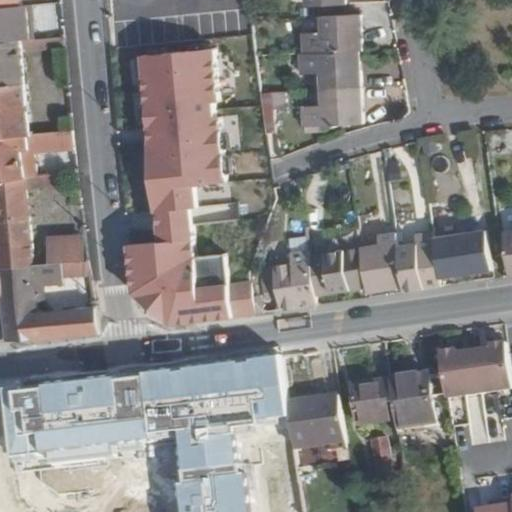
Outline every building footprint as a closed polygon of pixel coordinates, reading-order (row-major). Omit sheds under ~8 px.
[(0,0),(0,42),(25,40),(20,10),(19,0),(0,0)] [(20,10),(25,40),(67,36),(64,5),(20,10)] [(363,13),(323,15),(324,32),(304,33),(305,53),(361,50),(365,50),(363,13)] [(25,40),(0,42),(0,181),(28,178),(24,149),(31,149),(30,135),(34,135),(25,40)] [(224,47),(147,55),(168,240),(133,244),(139,302),(168,299),(171,325),(263,315),(259,279),(234,282),(231,253),(206,256),(203,221),(241,217),(239,203),(212,206),(210,194),(228,192),(227,184),(239,183),(224,47)] [(305,53),(301,53),(302,73),(322,72),(323,89),(364,87),(361,50),(305,53)] [(364,87),(323,89),(324,105),(304,107),(305,126),(365,123),(364,87)] [(289,91),(274,92),(276,109),(292,108),(289,91)] [(276,109),(274,92),(264,92),(270,137),(280,136),(276,109)] [(66,173),(28,178),(29,188),(67,183),(66,173)] [(28,178),(0,181),(0,259),(1,266),(52,263),(51,254),(35,255),(33,225),(29,188),(28,178)] [(489,229),(436,237),(442,278),(494,270),(489,229)] [(419,242),(401,246),(407,286),(407,291),(444,286),(442,278),(436,237),(436,231),(418,234),(419,242)] [(370,287),(371,292),(407,286),(401,246),(399,232),(380,234),(382,244),(364,247),(370,287)] [(51,254),(52,263),(87,261),(86,234),(50,236),(51,254)] [(364,247),(312,254),(318,294),(370,287),(364,247)] [(283,310),(320,304),(318,294),(312,254),(311,250),(293,253),(294,262),(276,265),(276,270),(264,272),(267,293),(280,291),(283,310)] [(52,263),(1,266),(5,303),(9,340),(35,339),(103,333),(98,306),(39,312),(37,285),(66,283),(65,276),(93,275),(91,260),(87,261),(52,263)] [(511,366),(509,343),(443,353),(446,373),(449,398),(511,389),(511,366)] [(169,373),(19,388),(24,442),(174,428),(169,373)] [(446,373),(433,375),(437,403),(450,402),(449,398),(446,373)] [(399,420),(401,429),(441,423),(437,403),(433,375),(432,374),(393,379),(399,420)] [(399,420),(393,379),(355,384),(361,426),(399,420)] [(291,403),(297,449),(349,442),(342,396),(291,403)] [(390,437),(372,440),(382,495),(399,492),(390,437)] [(273,486),(275,511),(309,511),(307,483),(273,486)] [(511,498),(491,501),(492,509),(511,506),(511,498)]
